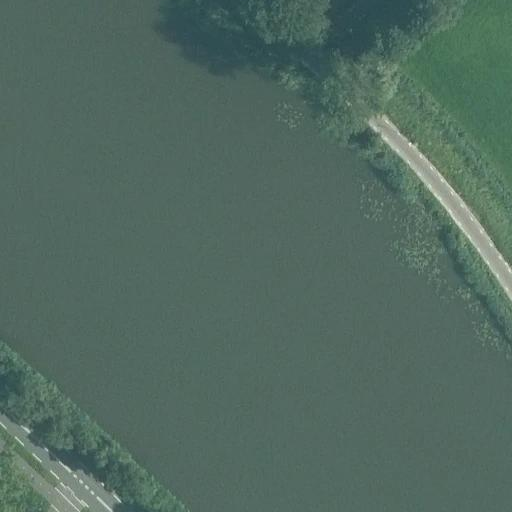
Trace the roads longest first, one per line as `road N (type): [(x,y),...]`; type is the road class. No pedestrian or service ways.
road 1 (unclassified): [(244,0),(437,184),(511,288)]
road 2 (primary): [(0,407),(108,511)]
